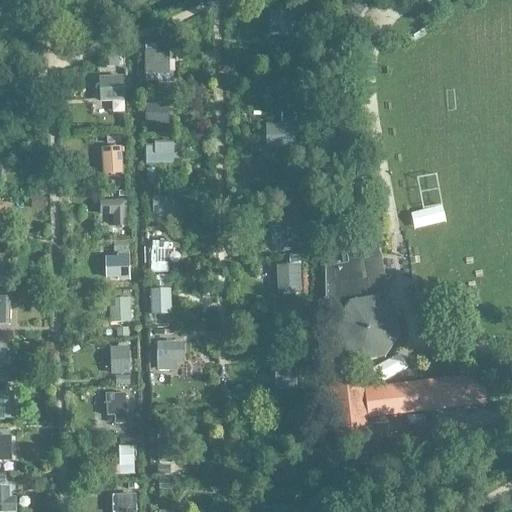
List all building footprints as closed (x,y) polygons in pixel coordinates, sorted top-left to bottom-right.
[(363,5),(367,0),(347,0),(338,13),(352,23),(364,6),(363,5)] [(295,37),(295,11),(270,11),(271,37),(295,37)] [(295,55),(296,40),(285,40),(284,55),(295,55)] [(169,71),(169,50),(144,50),(144,74),(155,74),(155,83),(173,83),(172,71),(169,71)] [(119,66),(119,57),(108,57),(108,67),(119,66)] [(275,71),(276,98),(295,97),(294,70),(275,71)] [(123,75),(98,77),(100,101),(124,100),(123,75)] [(160,101),(160,93),(146,93),(145,101),(160,101)] [(169,104),(145,103),(144,123),(168,124),(169,104)] [(281,111),(281,122),(296,122),(296,111),(281,111)] [(297,148),(296,123),(265,123),(266,149),(297,148)] [(121,144),(121,132),(106,132),(107,145),(121,144)] [(173,165),(173,141),(154,141),(154,145),(145,145),(145,165),(173,165)] [(122,146),(101,147),(103,174),(123,173),(122,146)] [(156,168),(146,168),(146,183),(156,183),(156,168)] [(271,169),(271,191),(300,190),(299,168),(271,169)] [(173,192),(152,193),(153,218),(174,217),(173,192)] [(43,196),(31,196),(31,209),(43,209),(43,196)] [(112,227),(127,226),(127,199),(100,200),(100,214),(112,214),(112,227)] [(297,238),(297,213),(269,214),(270,228),(280,228),(280,239),(297,238)] [(126,240),(113,241),(113,251),(127,251),(126,240)] [(168,272),(169,241),(151,240),(151,272),(168,272)] [(395,313),(374,299),(370,300),(369,295),(378,293),(377,287),(385,286),(380,253),(379,253),(377,240),(344,245),(348,264),(325,268),(325,311),(327,326),(335,325),(340,349),(360,363),(385,359),(399,338),(395,313)] [(129,280),(129,253),(117,253),(117,256),(105,256),(106,278),(118,278),(118,281),(129,280)] [(277,293),(301,292),(300,264),(275,265),(277,293)] [(170,289),(150,289),(150,314),(155,314),(155,315),(165,315),(165,314),(171,314),(170,289)] [(0,324),(10,325),(10,296),(0,295),(0,324)] [(109,298),(110,323),(131,323),(130,297),(109,298)] [(300,308),(273,308),(274,325),(300,325),(300,308)] [(128,336),(128,327),(116,328),(117,337),(128,336)] [(184,361),(184,341),(157,341),(157,370),(176,370),(175,361),(184,361)] [(129,347),(110,347),(111,374),(130,374),(129,347)] [(274,363),(275,390),(296,390),(296,363),(274,363)] [(130,376),(115,376),(116,385),(130,384),(130,376)] [(487,404),(483,376),(364,391),(368,419),(487,404)] [(370,438),(362,377),(328,381),(335,442),(370,438)] [(0,390),(0,418),(14,419),(14,391),(0,390)] [(511,391),(487,393),(487,402),(511,400),(511,391)] [(125,399),(125,392),(105,393),(106,416),(114,416),(114,424),(126,424),(126,412),(128,412),(127,399),(125,399)] [(283,399),(283,409),(294,409),(294,399),(283,399)] [(511,425),(511,402),(502,404),(503,423),(504,426),(511,425)] [(503,423),(502,404),(483,405),(484,418),(487,418),(487,425),(503,423)] [(485,424),(484,418),(483,405),(457,408),(459,427),(485,424)] [(280,423),(280,435),(296,435),(296,411),(276,411),(276,423),(280,423)] [(424,423),(423,413),(405,415),(407,426),(424,423)] [(510,428),(501,429),(502,442),(511,441),(510,428)] [(172,430),(159,429),(158,463),(171,463),(171,456),(180,456),(180,442),(172,441),(172,430)] [(493,441),(492,430),(464,433),(465,444),(493,441)] [(500,430),(492,431),(493,443),(501,442),(500,430)] [(11,435),(0,434),(0,460),(11,461),(11,435)] [(133,445),(118,445),(119,465),(110,465),(111,475),(134,474),(133,445)] [(295,482),(296,458),(275,458),(274,482),(295,482)] [(170,465),(157,465),(157,475),(170,475),(170,465)] [(173,489),(172,479),(158,478),(158,489),(173,489)] [(0,511),(16,511),(16,496),(10,496),(10,486),(0,485),(0,511)] [(135,511),(135,494),(111,495),(111,511),(135,511)]
